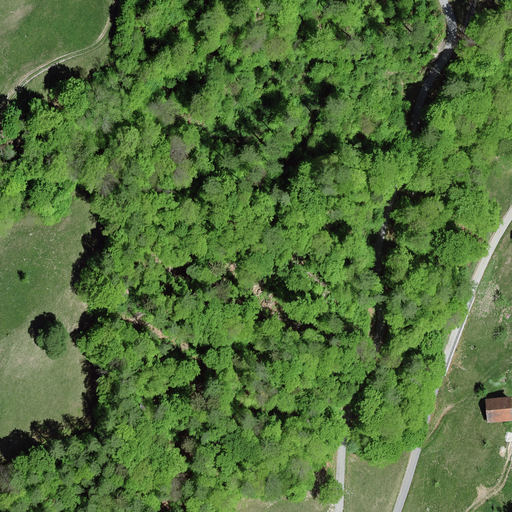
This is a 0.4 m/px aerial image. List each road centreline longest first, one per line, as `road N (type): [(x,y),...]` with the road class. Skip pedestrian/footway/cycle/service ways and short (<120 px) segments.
road 1 (track): [(337,511),(346,411),(379,335),(382,227),(424,90),(452,34),(444,0)]
road 2 (track): [(511,210),(466,298),(395,511)]
